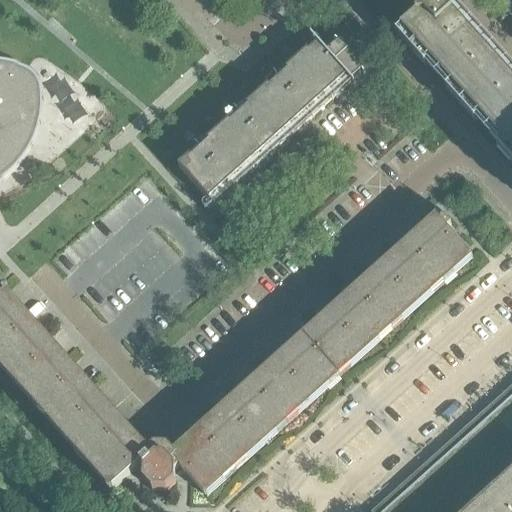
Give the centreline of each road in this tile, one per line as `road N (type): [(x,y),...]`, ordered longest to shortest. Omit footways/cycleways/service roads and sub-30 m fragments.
road 1 (residential): [(43,277),(150,396),(170,404),(447,159),(478,160),(511,197)]
road 2 (residential): [(511,281),(311,462),(306,486)]
road 3 (residential): [(340,496),(511,336)]
